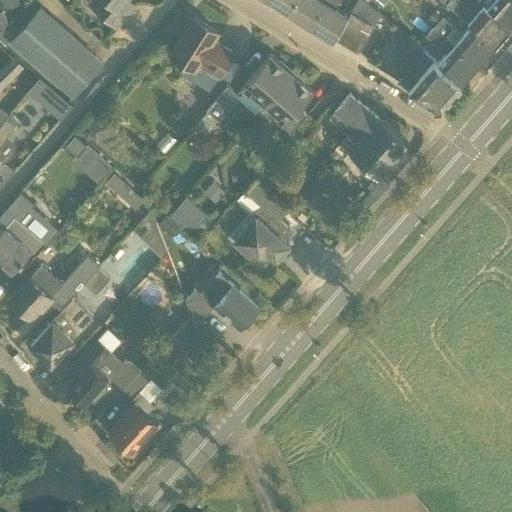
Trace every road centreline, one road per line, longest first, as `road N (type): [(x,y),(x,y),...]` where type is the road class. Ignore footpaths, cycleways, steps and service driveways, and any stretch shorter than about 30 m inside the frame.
road 1 (secondary): [(148,511),(511,96)]
road 2 (residential): [(0,198),(170,0)]
road 3 (residential): [(428,121),(233,0)]
road 4 (residential): [(102,475),(0,351)]
